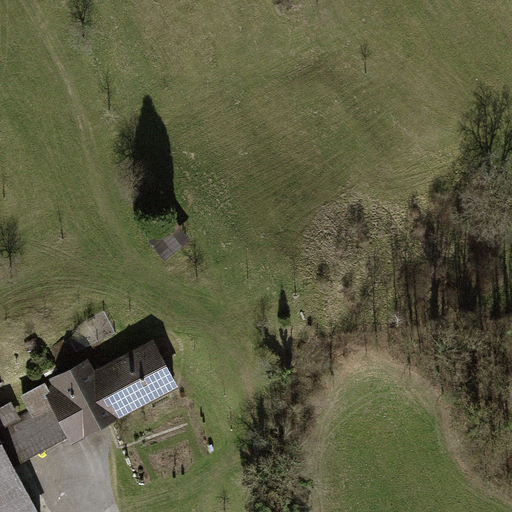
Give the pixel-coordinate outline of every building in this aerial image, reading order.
[(155,242),(169,258),(194,236),(180,220),(155,242)] [(23,397),(33,414),(34,415),(55,404),(69,430),(83,421),(87,430),(177,383),(155,343),(94,376),(87,363),(59,377),(62,383),(48,390),(46,385),(23,397)] [(57,366),(49,351),(37,357),(45,373),(57,366)] [(16,399),(1,405),(7,423),(23,418),(16,399)] [(0,511),(37,511),(11,461),(69,430),(55,404),(34,415),(33,414),(0,431),(0,511)]
